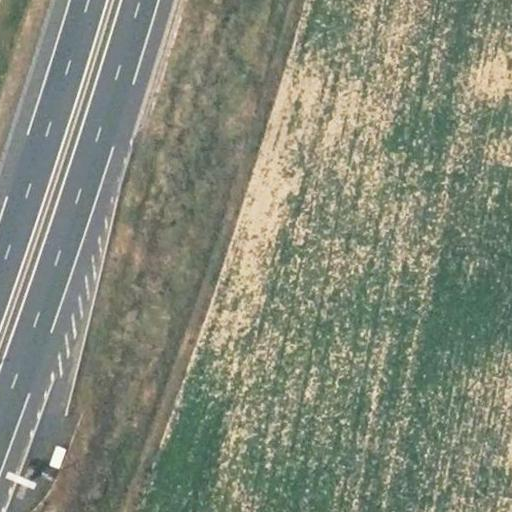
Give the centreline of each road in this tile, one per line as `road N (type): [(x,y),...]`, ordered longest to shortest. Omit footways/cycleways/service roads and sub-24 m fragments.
road 1 (motorway): [(0,421),(140,0)]
road 2 (motorway): [(85,0),(0,266)]
